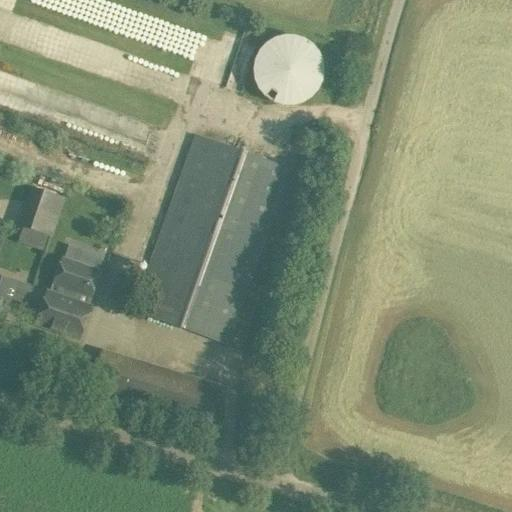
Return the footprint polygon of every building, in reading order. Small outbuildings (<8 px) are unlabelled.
[(285,108),(290,108),(296,107),(301,105),(306,103),(310,100),(314,96),(317,92),(320,87),(322,82),(323,77),(323,71),(322,66),(321,61),(319,56),(316,51),(312,47),(308,44),(304,41),(299,39),(294,37),(289,37),(284,37),(278,38),(273,39),(269,42),(264,45),(261,48),(257,52),(255,57),(253,62),(252,67),(251,72),(252,78),(253,83),(255,88),(258,93),(261,97),(265,101),(269,104),(274,106),(280,107),(285,108)] [(228,347),(290,170),(194,136),(131,313),(228,347)] [(51,240),(65,199),(31,188),(18,228),(51,240)] [(88,305),(101,270),(64,257),(61,257),(50,285),(52,286),(49,292),(46,291),(36,321),(80,336),(90,306),(88,305)] [(11,284),(0,280),(0,322),(1,323),(9,299),(26,305),(31,287),(12,281),(11,284)] [(207,430),(219,388),(101,352),(88,394),(207,430)]
